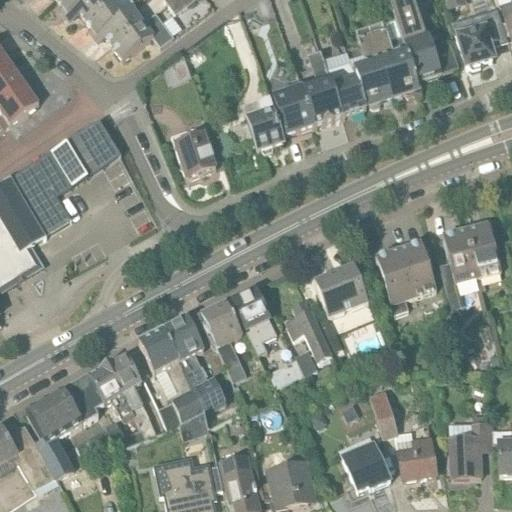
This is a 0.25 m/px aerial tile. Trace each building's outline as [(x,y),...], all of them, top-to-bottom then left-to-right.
[(67,18),(75,12),(91,0),(61,0),(57,4),(67,18)] [(121,0),(91,0),(75,12),(86,26),(115,4),(115,5),(121,0)] [(162,0),(168,9),(179,0),(162,0)] [(175,18),(179,16),(195,4),(192,0),(179,0),(168,9),(175,18)] [(458,74),(450,50),(431,56),(427,44),(424,46),(407,0),(381,0),(398,46),(417,95),(419,94),(417,88),(441,80),(440,80),(458,74)] [(511,7),(509,0),(496,0),(511,47),(511,7)] [(126,19),(115,5),(115,4),(86,26),(96,40),(102,36),(102,37),(126,19)] [(126,19),(102,37),(112,51),(141,30),(139,27),(130,16),(126,19)] [(112,51),(122,65),(152,43),(160,53),(173,43),(155,18),(141,30),(112,51)] [(417,95),(398,46),(389,49),(382,29),(369,34),(371,43),(380,67),(393,103),(403,100),(407,102),(414,100),(415,96),(417,95)] [(486,30),(454,39),(464,74),(469,73),(471,76),(480,73),(480,70),(496,65),(492,52),(490,47),(499,45),(495,30),(487,32),(486,30)] [(366,72),(352,77),(355,84),(365,112),(368,111),(372,114),(379,112),(380,107),(393,103),(380,67),(371,43),(369,34),(354,39),(357,48),(362,61),(366,72)] [(0,74),(9,68),(0,55),(0,74)] [(310,75),(295,80),(300,92),(298,93),(301,100),(313,133),(323,130),(333,127),(333,126),(342,123),(331,93),(330,90),(326,77),(322,66),(320,60),(318,60),(306,65),(310,75)] [(165,70),(172,88),(194,80),(187,62),(165,70)] [(0,106),(24,89),(9,68),(0,74),(0,106)] [(348,69),(326,77),(330,90),(331,93),(342,123),(366,115),(365,112),(355,84),(352,77),(349,69),(348,69)] [(286,97),(271,102),(273,109),(285,143),(313,133),(301,100),(298,93),(296,85),(283,90),(286,97)] [(24,89),(0,106),(0,116),(9,129),(38,109),(38,108),(37,108),(24,89)] [(267,108),(243,117),(258,159),(260,158),(263,162),(272,159),(271,154),(282,150),(267,108)] [(99,126),(36,168),(50,193),(51,195),(115,153),(116,152),(99,126)] [(215,174),(200,132),(170,142),(185,185),(215,174)] [(0,287),(38,264),(30,252),(46,242),(45,240),(68,226),(51,195),(50,193),(36,168),(10,185),(0,190),(0,287)] [(476,282),(500,275),(488,230),(465,236),(476,282)] [(456,288),(476,282),(465,236),(442,243),(449,269),(440,272),(447,298),(452,297),(456,288)] [(396,258),(375,264),(377,269),(390,309),(394,320),(408,314),(404,304),(436,293),(421,249),(396,258)] [(327,323),(367,306),(353,271),(313,287),(327,323)] [(255,294),(230,307),(245,338),(247,337),(257,360),(266,356),(262,346),(265,345),(276,339),(270,326),(267,320),(255,294)] [(316,369),(332,362),(316,328),(315,324),(314,325),(313,324),(304,306),(292,312),(297,324),(286,329),(294,345),(303,341),(316,369)] [(225,309),(200,321),(218,356),(233,386),(245,380),(232,351),(231,349),(243,343),(225,309)] [(187,323),(162,336),(178,368),(177,368),(190,394),(191,395),(203,419),(225,409),(214,385),(213,382),(207,385),(194,360),(203,355),(187,323)] [(160,337),(138,348),(140,353),(154,380),(155,380),(164,375),(176,397),(179,401),(171,405),(171,407),(157,413),(168,435),(182,428),(183,428),(203,419),(191,395),(190,394),(177,368),(178,368),(162,336),(160,337)] [(307,354),(294,361),(303,380),(304,379),(310,377),(316,374),(307,354)] [(490,360),(491,371),(500,371),(499,359),(490,360)] [(125,361),(107,371),(123,401),(131,415),(135,422),(137,427),(140,433),(147,445),(159,440),(148,422),(142,409),(136,399),(134,395),(142,391),(125,361)] [(266,377),(273,393),(301,379),(294,364),(266,377)] [(123,428),(134,422),(107,371),(90,381),(106,410),(113,407),(123,428)] [(314,384),(310,377),(304,379),(308,387),(314,384)] [(90,381),(61,398),(80,432),(98,422),(95,416),(106,410),(90,381)] [(72,429),(75,434),(80,432),(61,398),(26,418),(42,446),(36,450),(55,484),(70,476),(51,441),(72,429)] [(387,405),(371,409),(382,445),(397,440),(387,405)] [(327,428),(321,417),(310,423),(316,434),(327,428)] [(472,428),(448,429),(449,442),(450,483),(481,482),(480,458),(492,457),(490,428),(484,428),(483,418),(471,419),(472,428)] [(181,434),(187,449),(213,439),(207,423),(181,434)] [(129,453),(122,441),(115,427),(77,447),(88,469),(121,456),(129,453)] [(24,431),(6,441),(16,458),(17,460),(14,462),(33,496),(55,484),(36,450),(24,431)] [(1,433),(0,433),(0,470),(14,462),(17,460),(16,458),(6,441),(1,433)] [(147,445),(140,433),(122,441),(129,453),(147,445)] [(499,481),(511,480),(511,436),(511,448),(497,448),(499,481)] [(415,454),(397,457),(402,486),(436,480),(430,442),(413,444),(415,454)] [(353,461),(342,466),(347,476),(352,487),(357,499),(368,495),(369,497),(385,490),(391,488),(390,486),(379,461),(373,450),(352,460),(353,461)] [(258,511),(247,463),(220,469),(230,509),(233,508),(233,511),(258,511)] [(305,465),(267,475),(274,511),(287,511),(307,507),(306,501),(313,499),(305,465)] [(192,468),(164,473),(169,500),(164,501),(166,511),(214,511),(214,507),(217,506),(209,469),(193,472),(192,468)]
